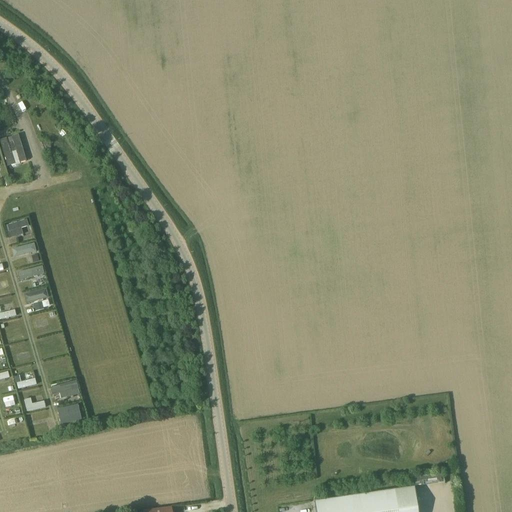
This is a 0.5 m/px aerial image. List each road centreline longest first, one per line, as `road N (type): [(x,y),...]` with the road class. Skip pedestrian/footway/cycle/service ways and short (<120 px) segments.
road 1 (tertiary): [(232,511),(202,316),(179,245),(61,77),(0,23)]
road 2 (track): [(0,231),(57,427)]
road 3 (track): [(0,192),(43,184),(0,81)]
